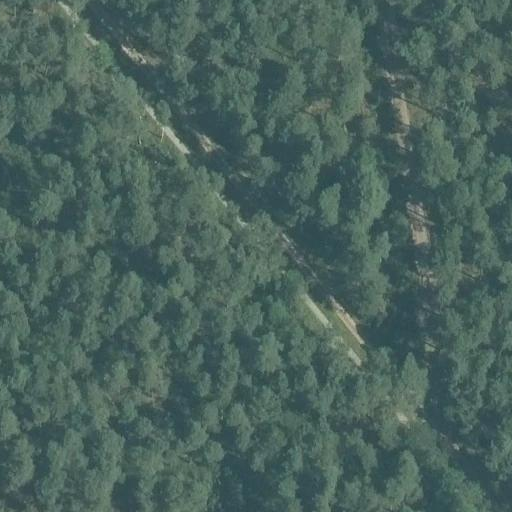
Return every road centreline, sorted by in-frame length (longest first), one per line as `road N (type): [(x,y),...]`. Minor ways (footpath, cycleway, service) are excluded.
road 1 (track): [(436,433),(88,0)]
road 2 (track): [(436,433),(382,0)]
